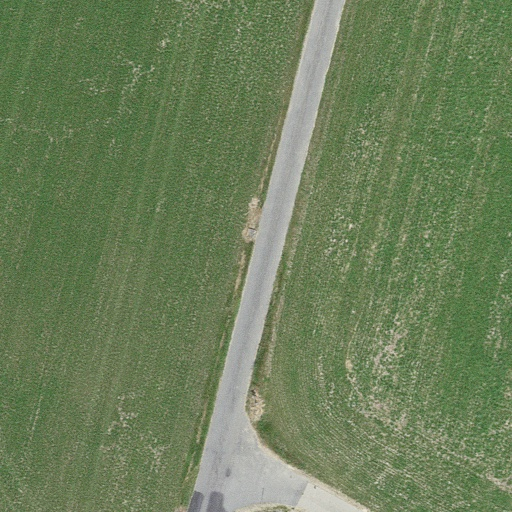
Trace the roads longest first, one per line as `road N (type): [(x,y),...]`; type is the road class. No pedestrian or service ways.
road 1 (track): [(228,463),(240,370),(339,0)]
road 2 (track): [(228,463),(339,511)]
